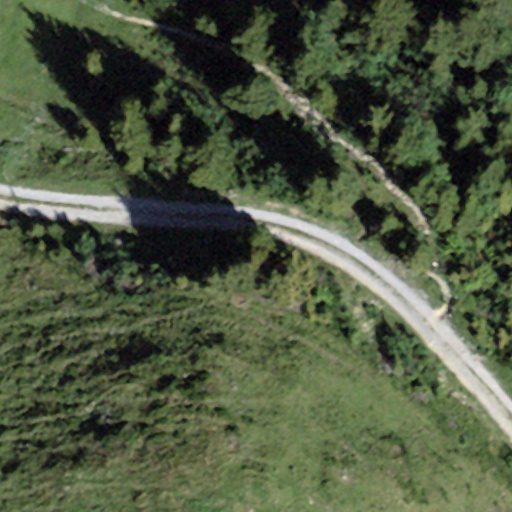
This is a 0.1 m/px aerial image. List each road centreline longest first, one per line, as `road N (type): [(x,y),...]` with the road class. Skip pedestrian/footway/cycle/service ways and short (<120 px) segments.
road 1 (track): [(329,243),(266,224),(0,196)]
road 2 (track): [(511,418),(431,322),(329,243)]
